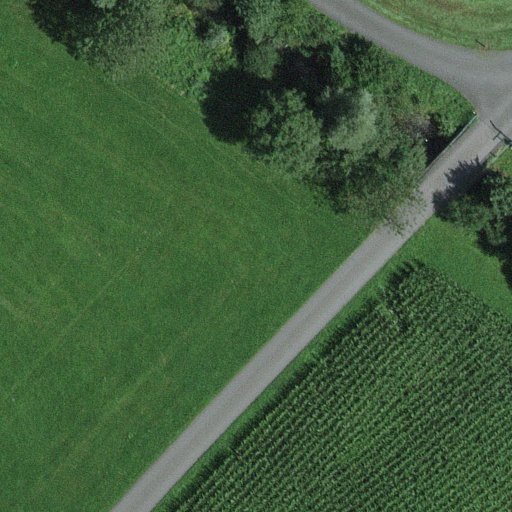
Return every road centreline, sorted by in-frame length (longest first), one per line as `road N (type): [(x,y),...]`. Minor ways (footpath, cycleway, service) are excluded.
road 1 (unclassified): [(511,106),(136,511)]
road 2 (unclassified): [(511,93),(380,33),(331,0)]
